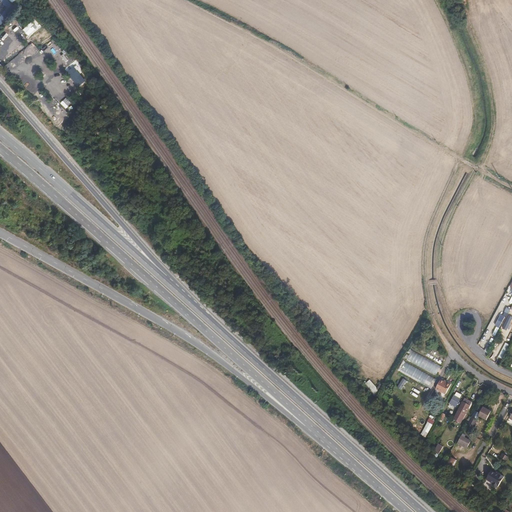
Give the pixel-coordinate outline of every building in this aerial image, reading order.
[(443,365),(411,349),(405,359),(437,376),(443,365)] [(420,368),(405,360),(399,372),(430,388),(436,377),(420,368)] [(397,387),(402,389),(406,380),(402,378),(397,387)] [(364,385),(374,395),(383,386),(380,384),(377,387),(369,380),(364,385)] [(442,384),(439,382),(434,392),(444,398),(450,386),(446,384),(445,385),(442,384)] [(461,398),(454,395),(448,405),(452,407),(453,405),(456,406),(461,398)] [(471,405),(464,402),(454,420),(461,424),(471,405)] [(479,413),(478,416),(486,420),(490,411),(487,409),(483,407),(483,406),(480,404),(476,412),(479,413)] [(474,424),(478,416),(479,413),(476,412),(475,411),(468,426),(474,429),(475,425),(474,424)] [(433,425),(428,421),(421,434),(426,437),(433,425)] [(466,436),(463,434),(458,443),(467,448),(471,442),(464,438),(466,436)] [(444,447),(439,444),(434,453),(439,456),(444,447)] [(457,460),(450,457),(447,463),(453,467),(457,460)] [(498,476),(490,472),(485,480),(492,484),(491,485),(491,487),(494,489),(496,488),(496,487),(497,487),(503,477),(499,475),(498,476)]
